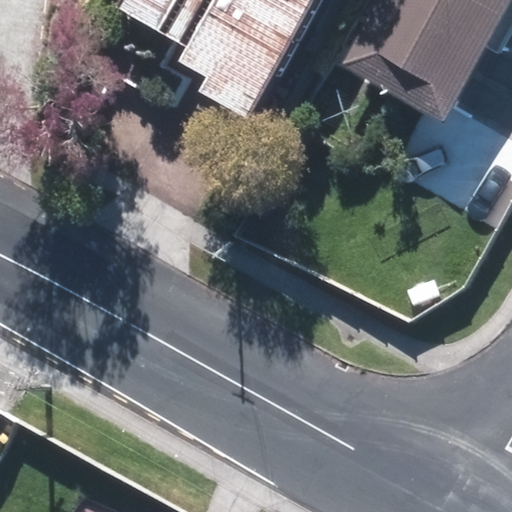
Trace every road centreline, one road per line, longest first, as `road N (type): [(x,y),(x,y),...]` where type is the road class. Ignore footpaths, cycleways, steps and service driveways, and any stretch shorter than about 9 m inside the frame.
road 1 (secondary): [(3,245),(463,511)]
road 2 (residential): [(3,245),(19,0)]
